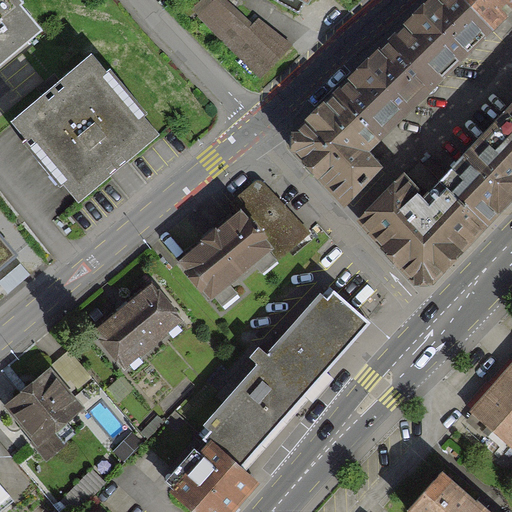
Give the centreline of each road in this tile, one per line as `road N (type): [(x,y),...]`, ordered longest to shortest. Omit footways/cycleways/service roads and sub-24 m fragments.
road 1 (residential): [(256,121),(0,337)]
road 2 (residential): [(437,327),(268,152),(256,121)]
road 3 (primary): [(437,327),(277,511)]
road 4 (residential): [(391,0),(256,121)]
road 5 (residential): [(256,121),(139,0)]
